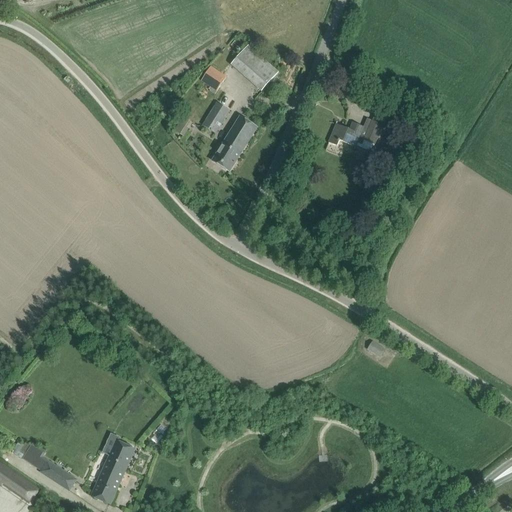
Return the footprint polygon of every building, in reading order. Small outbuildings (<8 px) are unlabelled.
[(231,65),(262,92),(278,73),(248,46),(231,65)] [(201,81),(216,92),(226,77),(211,67),(201,81)] [(184,109),(193,115),(198,107),(190,101),(184,109)] [(230,111),(217,103),(203,126),(215,134),(230,111)] [(213,162),(229,172),(257,128),(240,117),(213,162)] [(183,118),(175,131),(183,137),(192,123),(183,118)] [(336,125),(328,144),(329,144),(329,143),(338,147),(340,141),(355,147),(357,143),(362,145),(364,141),(374,145),(383,126),(372,121),(368,131),(363,129),(364,127),(353,123),(350,130),(336,124),(336,125)] [(368,350),(380,358),(385,350),(373,343),(368,350)] [(92,497),(110,505),(135,450),(117,442),(109,459),(92,497)] [(26,443),(19,452),(25,456),(23,459),(42,471),(41,473),(69,491),(76,480),(42,458),(46,452),(32,443),(31,446),(26,443)] [(0,483),(23,500),(28,493),(33,497),(38,490),(0,463),(0,483)]
